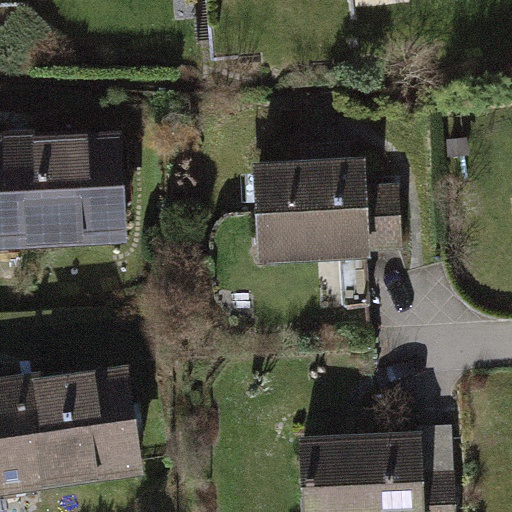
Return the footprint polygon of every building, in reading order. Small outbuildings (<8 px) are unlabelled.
[(48,0),(49,16),(105,13),(104,0),(48,0)] [(140,135),(0,137),(0,261),(142,260),(140,135)] [(364,167),(265,172),(270,275),(409,268),(405,192),(365,194),(364,167)] [(163,370),(0,387),(0,511),(78,511),(177,502),(163,370)] [(420,431),(304,434),(304,511),(463,511),(462,452),(422,452),(420,431)]
